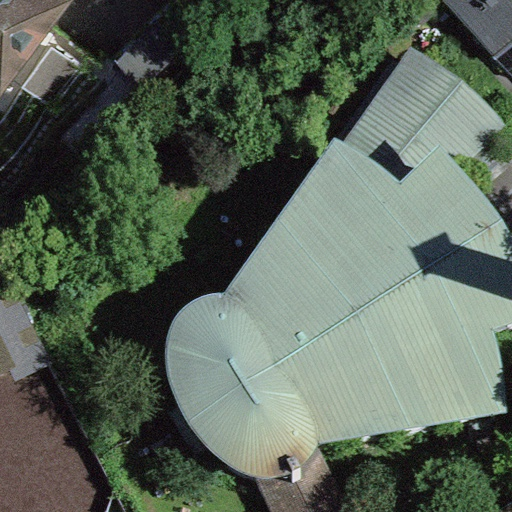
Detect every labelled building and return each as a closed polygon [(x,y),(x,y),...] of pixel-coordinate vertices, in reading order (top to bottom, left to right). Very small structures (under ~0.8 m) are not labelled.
[(0,0),(0,68),(51,0),(0,0)] [(511,0),(460,0),(511,54),(511,0)] [(250,480),(264,484),(283,482),(300,470),(308,451),(496,420),(488,381),(477,343),(511,330),(511,289),(507,279),(491,287),(456,230),(470,220),(456,202),(440,185),(470,155),(477,161),(490,149),(484,141),(491,130),(474,113),(456,97),(436,82),(416,68),(405,77),(395,71),(337,153),(345,161),(339,170),(337,169),(229,321),(213,323),(198,330),(186,340),(178,353),(173,368),(173,384),(178,400),(187,413),(176,421),(198,455),(209,450),(223,465),(232,472),(250,480)] [(0,338),(36,408),(63,392),(3,275),(0,275),(0,338)] [(337,511),(308,451),(300,470),(283,482),(264,484),(277,511),(337,511)]
